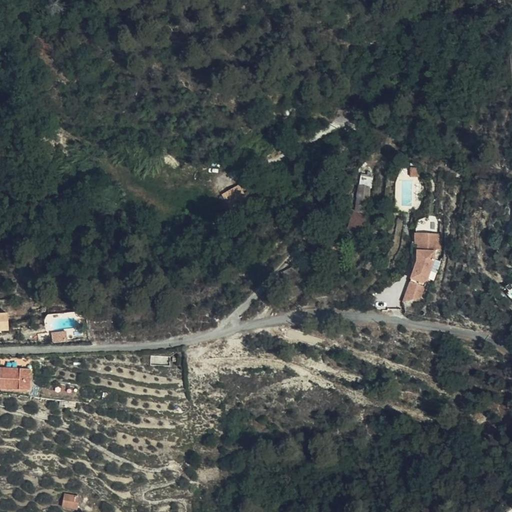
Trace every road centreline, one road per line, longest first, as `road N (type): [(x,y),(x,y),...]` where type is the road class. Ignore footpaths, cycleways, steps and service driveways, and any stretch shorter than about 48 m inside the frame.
road 1 (residential): [(511,346),(397,320),(304,318),(168,346),(0,351)]
road 2 (track): [(226,334),(324,220),(350,124),(322,112),(247,136),(217,135)]
